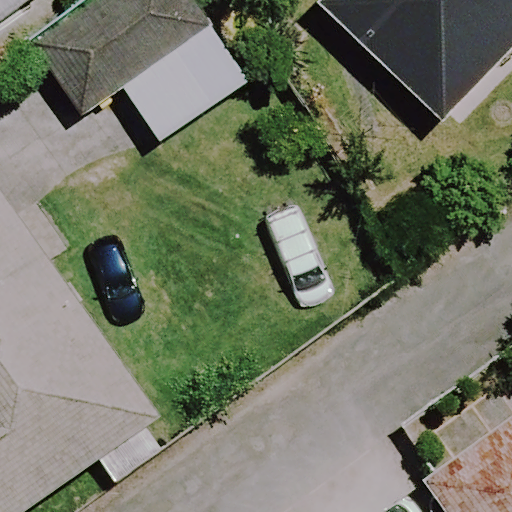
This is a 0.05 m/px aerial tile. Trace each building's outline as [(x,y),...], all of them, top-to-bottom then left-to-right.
[(0,0),(0,27),(38,0),(0,0)] [(252,89),(191,0),(106,0),(38,47),(85,116),(124,89),(165,148),(252,89)] [(511,63),(511,0),(330,0),(317,14),(445,135),(511,63)] [(0,511),(35,511),(164,425),(0,185),(0,511)] [(511,511),(511,396),(413,462),(445,511),(511,511)]
